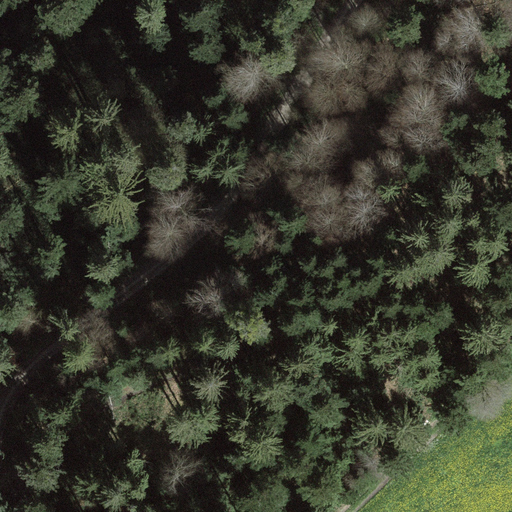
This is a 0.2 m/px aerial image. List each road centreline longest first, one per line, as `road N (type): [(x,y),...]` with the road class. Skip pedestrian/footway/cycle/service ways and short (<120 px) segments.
road 1 (track): [(355,0),(231,209),(56,341),(22,378),(0,445)]
road 2 (track): [(360,511),(511,358)]
